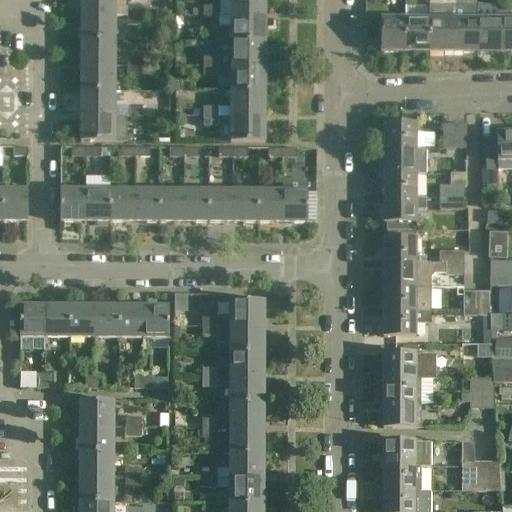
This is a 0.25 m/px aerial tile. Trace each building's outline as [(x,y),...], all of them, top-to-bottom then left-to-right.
[(116,19),(115,0),(81,0),(81,18),(116,19)] [(266,19),(265,0),(231,0),(232,19),(266,19)] [(415,0),(405,0),(406,9),(415,9),(415,0)] [(492,0),(493,10),(503,10),(502,0),(492,0)] [(127,8),(127,19),(143,19),(143,8),(127,8)] [(194,18),(204,18),(219,18),(219,8),(204,8),(204,12),(194,12),(194,18)] [(405,9),(405,21),(405,55),(429,55),(429,21),(429,10),(405,9)] [(429,21),(429,55),(453,55),(453,22),(453,10),(429,10),(429,21)] [(453,10),(453,22),(453,55),(477,55),(478,22),(478,10),(453,10)] [(81,18),(81,43),(116,43),(116,27),(116,19),(81,18)] [(219,27),(219,18),(204,18),(204,27),(219,27)] [(143,27),(143,19),(127,19),(127,27),(143,27)] [(266,44),(266,19),(232,19),(232,44),(266,44)] [(381,55),(405,55),(405,21),(381,21),(381,55)] [(511,21),(502,22),(502,55),(511,55),(511,21)] [(478,22),(477,55),(502,55),(502,22),(478,22)] [(81,43),(81,68),(115,68),(116,43),(81,43)] [(266,69),(266,44),(232,44),(215,44),(215,58),(219,58),(219,69),(232,69),(266,69)] [(127,58),(127,68),(143,68),(143,58),(127,58)] [(204,58),(204,69),(219,69),(219,58),(215,58),(204,58)] [(115,93),(115,68),(81,68),(81,93),(115,93)] [(143,78),(143,68),(127,68),(127,78),(143,78)] [(219,77),(219,69),(204,69),(204,77),(219,77)] [(266,94),(266,69),(232,69),(231,94),(266,94)] [(181,80),(181,92),(189,92),(189,80),(181,80)] [(81,118),(115,118),(115,93),(81,93),(81,118)] [(265,119),(266,94),(231,94),(231,119),(265,119)] [(127,109),(127,118),(143,118),(151,119),(151,109),(143,109),(127,109)] [(204,109),(204,119),(219,119),(219,109),(204,109)] [(115,118),(81,118),(81,144),(127,144),(127,128),(127,118),(115,118)] [(219,128),(219,119),(204,119),(204,128),(219,128)] [(265,119),(231,119),(231,144),(265,144),(265,119)] [(385,128),(385,152),(417,153),(417,128),(385,128)] [(445,152),(457,152),(457,128),(445,128),(445,152)] [(469,152),(469,128),(457,128),(457,152),(469,152)] [(511,134),(497,135),(497,150),(486,150),(487,174),(499,174),(499,184),(511,183),(511,134)] [(12,158),(28,158),(28,149),(13,149),(12,158)] [(71,159),(86,159),(86,149),(71,149),(71,159)] [(101,149),(86,149),(86,159),(101,159),(101,149)] [(169,159),(185,159),(186,150),(169,149),(169,159)] [(121,159),(135,159),(135,150),(121,150),(121,159)] [(150,150),(135,150),(135,159),(150,159),(150,150)] [(199,150),(186,150),(185,159),(199,159),(199,150)] [(219,159),(233,159),(233,150),(219,150),(219,159)] [(249,150),(233,150),(233,159),(249,159),(249,150)] [(268,160),(282,160),(282,150),(268,150),(268,160)] [(298,150),(282,150),(282,160),(298,160),(298,150)] [(426,153),(417,153),(385,152),(385,177),(417,177),(426,177),(426,153)] [(384,201),(416,201),(417,177),(385,177),(384,201)] [(468,189),(468,177),(450,177),(450,187),(465,187),(465,189),(468,189)] [(282,193),(282,225),(308,225),(308,193),(308,182),(282,182),(282,193)] [(440,187),(440,199),(465,199),(465,189),(465,187),(450,187),(440,187)] [(28,223),(28,191),(2,191),(2,223),(28,223)] [(86,224),(86,192),(61,192),(60,224),(86,224)] [(110,192),(86,192),(86,224),(110,224),(110,192)] [(134,224),(134,192),(110,192),(110,224),(134,224)] [(160,192),(134,192),(134,224),(160,224),(160,192)] [(185,224),(185,192),(160,192),(160,224),(185,224)] [(209,192),(185,192),(185,224),(209,224),(209,192)] [(233,224),(233,192),(209,192),(209,224),(233,224)] [(257,192),(233,192),(233,224),(257,225),(257,192)] [(282,225),(282,193),(257,192),(257,225),(282,225)] [(465,211),(465,199),(440,199),(440,211),(465,211)] [(426,201),(416,201),(384,201),(384,225),(386,225),(386,234),(416,234),(416,213),(426,213),(426,201)] [(505,214),(485,215),(485,226),(505,226),(505,214)] [(506,237),(490,236),(489,261),(505,262),(506,237)] [(384,243),(384,266),(417,266),(425,266),(425,259),(417,259),(417,243),(384,243)] [(447,267),(465,267),(465,255),(441,254),(440,266),(447,267)] [(490,277),(511,277),(511,265),(491,264),(490,277)] [(511,289),(511,264),(511,265),(511,277),(490,277),(490,289),(511,289)] [(384,266),(384,290),(433,290),(433,279),(436,276),(446,276),(447,267),(440,266),(433,266),(425,266),(417,266),(384,266)] [(446,276),(465,277),(465,267),(447,267),(446,276)] [(433,290),(384,290),(384,315),(417,314),(433,314),(433,290)] [(511,306),(511,293),(500,293),(500,317),(511,317),(511,306)] [(465,319),(478,319),(477,295),(465,295),(465,319)] [(489,295),(477,295),(478,319),(491,319),(489,295)] [(230,303),(230,330),(264,330),(264,303),(230,303)] [(45,340),(45,308),(20,308),(20,340),(45,340)] [(70,308),(45,308),(45,340),(70,340),(70,308)] [(95,308),(70,308),(70,340),(95,340),(95,308)] [(119,308),(95,308),(95,340),(120,341),(119,308)] [(144,308),(119,308),(120,341),(144,341),(144,308)] [(169,309),(144,308),(144,341),(169,341),(169,309)] [(433,314),(417,314),(384,315),(384,339),(417,340),(417,327),(433,327),(433,314)] [(511,318),(503,318),(502,333),(511,333),(511,318)] [(202,319),(202,329),(218,330),(219,319),(202,319)] [(218,339),(218,330),(202,329),(202,338),(218,339)] [(264,330),(230,330),(230,355),(264,355),(264,330)] [(490,333),(483,333),(484,347),(491,347),(490,333)] [(495,359),(511,359),(511,343),(495,343),(495,359)] [(464,348),(464,361),(493,361),(492,348),(464,348)] [(264,355),(230,355),(230,380),(264,380),(264,355)] [(384,357),(384,382),(433,382),(436,382),(437,357),(415,357),(384,357)] [(511,386),(511,363),(497,363),(497,386),(511,386)] [(202,370),(202,379),(218,379),(218,370),(202,370)] [(36,390),(45,390),(45,375),(36,375),(36,390)] [(54,375),(45,375),(45,390),(54,390),(54,375)] [(85,391),(93,391),(94,375),(85,375),(85,391)] [(103,375),(94,375),(93,391),(103,391),(103,375)] [(134,391),(143,391),(143,376),(134,376),(134,391)] [(152,376),(143,376),(143,391),(152,391),(152,376)] [(218,389),(218,379),(202,379),(202,389),(218,389)] [(264,405),(264,380),(230,380),(229,405),(264,405)] [(433,407),(433,382),(384,382),(384,406),(421,406),(433,407)] [(471,412),(484,412),(483,382),(471,382),(471,397),(463,397),(463,406),(471,406),(471,412)] [(484,412),(496,412),(495,382),(483,382),(484,412)] [(79,403),(79,430),(114,430),(114,403),(79,403)] [(229,430),(264,430),(264,405),(229,405),(229,430)] [(421,418),(421,406),(384,406),(384,431),(415,431),(415,418),(421,418)] [(511,415),(511,407),(497,408),(497,415),(511,415)] [(125,420),(125,430),(141,430),(141,420),(125,420)] [(202,420),(202,429),(218,429),(218,420),(202,420)] [(218,439),(218,429),(202,429),(202,439),(218,439)] [(114,430),(79,430),(79,454),(114,455),(114,439),(114,430)] [(141,439),(141,430),(125,430),(125,439),(141,439)] [(264,455),(264,430),(229,430),(229,455),(264,455)] [(383,445),(383,470),(421,470),(432,470),(432,446),(383,445)] [(114,455),(79,454),(79,480),(114,480),(114,455)] [(229,480),(264,481),(264,455),(229,455),(229,480)] [(476,494),(476,465),(463,465),(463,494),(476,494)] [(488,465),(476,465),(476,494),(488,494),(488,465)] [(501,465),(488,465),(488,494),(502,494),(501,465)] [(125,470),(125,480),(141,480),(141,470),(125,470)] [(202,480),(218,480),(218,470),(202,470),(202,480)] [(421,494),(421,470),(383,470),(383,494),(421,494)] [(79,505),(114,505),(114,480),(79,480),(79,505)] [(141,489),(141,480),(125,480),(125,489),(141,489)] [(218,490),(218,480),(202,480),(202,490),(218,490)] [(264,506),(264,481),(229,480),(229,505),(264,506)] [(431,511),(432,494),(421,494),(383,494),(383,511),(431,511)]
